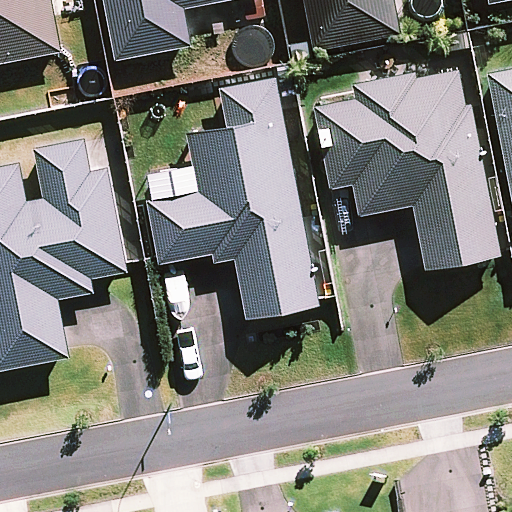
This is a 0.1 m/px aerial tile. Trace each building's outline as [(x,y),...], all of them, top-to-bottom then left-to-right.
[(0,0),(0,65),(60,54),(49,0),(0,0)] [(100,0),(113,64),(190,50),(182,10),(237,0),(100,0)] [(302,0),(312,53),(399,36),(392,0),(302,0)] [(511,69),(485,75),(511,218),(511,69)] [(424,272),(499,258),(464,70),(410,80),(409,75),(350,86),(353,101),(313,109),(328,191),(351,187),(357,217),(411,207),(424,272)] [(316,300),(275,79),(218,90),(226,128),(185,136),(196,192),(145,201),(156,258),(157,266),(211,256),(213,265),(234,261),(245,321),(318,307),(316,300)] [(17,164),(0,167),(0,373),(69,360),(58,300),(93,294),(91,281),(126,274),(124,263),(106,170),(90,173),(83,140),(33,150),(42,200),(24,203),(17,164)]
